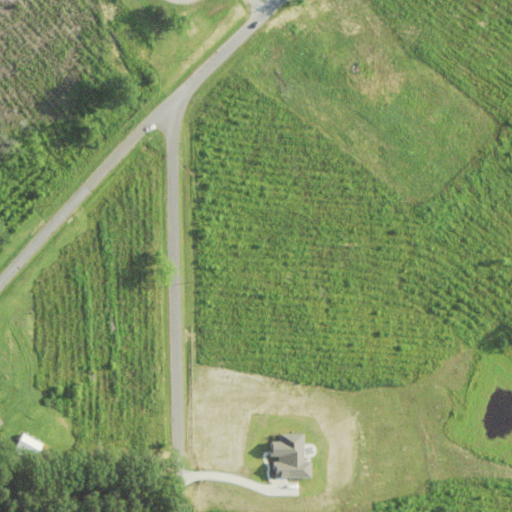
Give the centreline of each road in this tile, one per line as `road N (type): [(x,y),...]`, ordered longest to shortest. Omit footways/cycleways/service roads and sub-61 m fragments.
road 1 (residential): [(167,100),(171,511)]
road 2 (residential): [(0,276),(273,0)]
